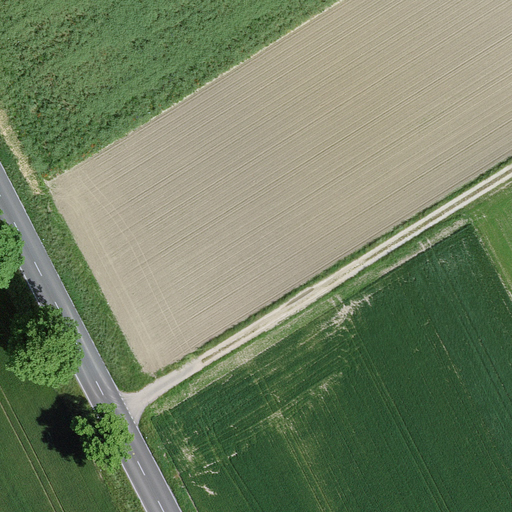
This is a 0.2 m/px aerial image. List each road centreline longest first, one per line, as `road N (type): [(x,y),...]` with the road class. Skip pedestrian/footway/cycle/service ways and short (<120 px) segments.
road 1 (track): [(116,420),(511,174)]
road 2 (secondary): [(0,193),(163,511)]
